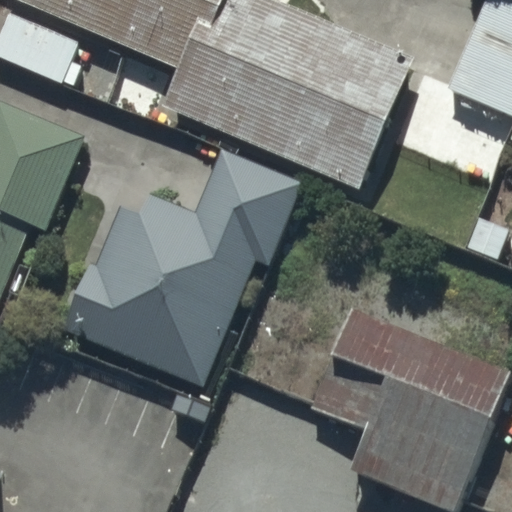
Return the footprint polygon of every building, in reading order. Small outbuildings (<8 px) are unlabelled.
[(174,57),(158,94),(356,177),(382,115),(386,117),(414,50),(294,0),(6,0),(0,16),(0,46),(59,71),(81,19),(174,57)] [(511,0),(479,0),(444,81),(511,110),(511,121),(508,130),(511,131),(511,0)] [(0,289),(29,218),(46,225),(86,127),(0,92),(0,289)] [(116,194),(66,319),(205,376),(255,253),(272,260),(307,174),(223,140),(197,203),(151,184),(143,205),(116,194)] [(368,420),(351,462),(454,504),(511,363),(351,297),(310,396),(368,420)] [(0,511),(51,511),(0,490),(0,511)]
